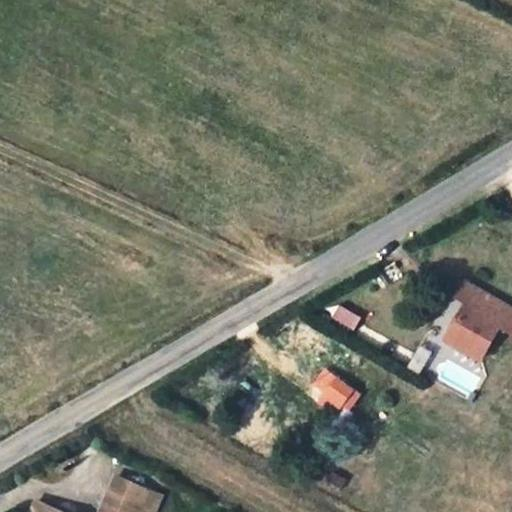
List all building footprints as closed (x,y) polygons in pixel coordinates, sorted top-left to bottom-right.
[(461,319),(455,327),(448,340),(482,359),(510,306),(484,292),(477,304),(469,299),(460,318),(461,319)] [(461,319),(460,318),(449,313),(444,320),(455,327),(461,319)] [(362,393),(328,370),(316,387),(351,409),(362,393)] [(154,511),(161,496),(117,477),(102,511),(154,511)] [(60,511),(37,502),(32,511),(60,511)]
